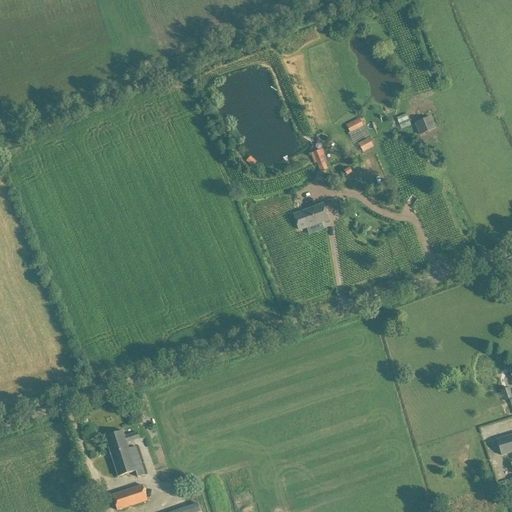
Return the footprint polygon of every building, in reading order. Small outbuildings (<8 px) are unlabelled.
[(415,124),(420,135),(436,128),(431,117),(415,124)] [(364,126),(359,118),(346,125),(350,133),(364,126)] [(464,135),(445,142),(463,189),(482,181),(464,135)] [(374,147),(369,138),(359,144),(363,152),(374,147)] [(323,149),(311,154),(315,164),(318,163),(321,171),(327,169),(323,160),(327,159),(323,149)] [(328,220),(324,210),(322,204),(302,211),(293,214),(299,230),(307,227),(328,220)] [(510,388),(501,391),(504,401),(511,398),(511,393),(511,394),(510,388)] [(125,436),(123,431),(105,437),(108,446),(111,455),(118,477),(136,471),(138,477),(145,475),(136,446),(129,449),(127,442),(139,438),(137,432),(125,436)] [(501,456),(511,452),(511,436),(496,441),(501,456)] [(118,510),(148,500),(143,485),(113,495),(118,510)] [(201,511),(198,503),(172,511),(201,511)]
